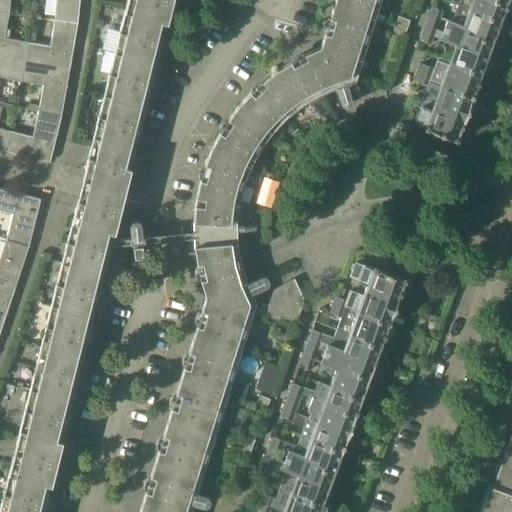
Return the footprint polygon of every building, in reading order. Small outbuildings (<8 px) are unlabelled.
[(0,0),(0,11),(9,13),(10,0),(0,0)] [(0,511),(43,511),(55,468),(56,462),(57,461),(58,455),(99,293),(100,286),(118,218),(120,210),(120,209),(122,199),(125,189),(125,188),(131,167),(124,165),(161,20),(167,22),(172,0),(127,0),(126,4),(91,145),(85,170),(83,178),(83,179),(80,188),(77,198),(77,199),(75,207),(63,258),(17,439),(16,445),(14,450),(14,451),(13,457),(11,463),(0,507),(0,511)] [(56,0),(54,19),(78,23),(78,22),(79,0),(56,0)] [(184,511),(186,506),(193,484),(195,477),(196,474),(195,474),(247,310),(253,312),(256,302),(251,292),(247,282),(246,279),(241,262),(240,261),(239,253),(238,243),(237,229),(237,226),(237,223),(239,203),(243,184),(251,165),(260,148),(272,132),(285,117),(301,105),(319,94),(332,88),(334,87),(337,86),(347,83),(352,82),(355,81),(362,60),(380,0),(334,0),(320,46),(311,50),(297,56),(275,70),(255,85),(238,103),(223,124),(211,147),(202,171),(196,196),(195,202),(193,221),(193,226),(194,239),(197,259),(199,271),(199,272),(206,295),(148,482),(148,483),(138,511),(184,511)] [(458,0),(458,4),(501,19),(507,4),(496,0),(458,0)] [(493,41),(501,19),(458,4),(454,14),(431,6),(429,13),(440,17),(445,19),(462,26),(461,29),(493,41)] [(22,6),(21,14),(30,15),(31,7),(22,6)] [(0,56),(24,60),(27,41),(5,37),(9,13),(0,11),(0,56)] [(433,35),(456,44),(457,40),(489,52),(493,41),(461,29),(462,26),(445,19),(440,17),(429,13),(422,31),(433,35)] [(404,36),(410,20),(398,15),(392,31),(404,36)] [(50,45),(27,41),(24,60),(69,69),(78,23),(54,19),(50,45)] [(430,43),(433,35),(422,31),(419,39),(430,43)] [(481,72),(489,52),(457,40),(456,44),(450,60),(481,72)] [(0,76),(21,80),(24,60),(0,56),(0,76)] [(429,80),(441,84),(442,82),(473,94),(481,72),(450,60),(438,56),(429,80)] [(24,60),(21,80),(43,84),(39,105),(39,108),(39,110),(62,114),(69,69),(24,60)] [(418,72),(430,76),(433,67),(422,63),(418,72)] [(427,84),(430,76),(418,72),(416,80),(427,84)] [(466,115),(473,94),(442,82),(441,84),(434,103),(433,105),(449,111),(450,109),(466,115)] [(8,93),(7,101),(15,103),(16,99),(13,94),(8,93)] [(449,111),(433,105),(434,103),(418,97),(415,105),(421,107),(416,122),(425,125),(424,127),(457,139),(466,115),(450,109),(449,111)] [(62,114),(39,110),(38,111),(32,136),(10,130),(5,150),(50,161),(61,115),(62,114)] [(0,148),(5,150),(10,130),(0,127),(0,148)] [(40,198),(0,187),(0,209),(13,212),(6,238),(29,245),(40,198)] [(130,236),(129,237),(129,243),(133,242),(134,256),(143,256),(141,241),(143,241),(141,224),(141,223),(140,222),(139,221),(138,220),(137,220),(136,220),(134,220),(133,220),(132,221),(131,222),(130,223),(130,224),(130,225),(130,236)] [(0,285),(14,290),(29,245),(6,238),(0,257),(0,285)] [(133,262),(134,274),(146,273),(145,261),(133,262)] [(367,284),(366,288),(380,293),(380,297),(396,303),(406,277),(374,265),(373,267),(355,261),(351,272),(359,275),(357,280),(367,284)] [(295,325),(296,322),(304,299),(294,278),(273,289),(268,304),(262,302),(259,313),(295,325)] [(0,285),(0,332),(14,290),(0,285)] [(345,307),(357,311),(389,322),(396,303),(380,297),(380,293),(366,288),(363,294),(349,289),(346,299),(335,295),(332,305),(344,309),(345,307)] [(34,289),(32,298),(40,300),(42,290),(34,289)] [(381,345),(389,322),(357,311),(345,307),(344,309),(332,305),(329,313),(341,317),(336,329),(349,333),(381,345)] [(282,325),(277,339),(289,342),(293,329),(282,325)] [(320,341),(343,349),(342,351),(374,363),(381,345),(349,333),(336,329),(333,337),(312,329),(309,336),(320,341)] [(337,365),(369,376),(374,363),(342,351),(343,349),(320,341),(309,336),(302,354),(310,357),(314,346),(325,350),(320,362),(336,368),(337,365)] [(312,366),(314,359),(310,357),(302,354),(299,362),(312,366)] [(261,375),(276,379),(280,367),(265,362),(261,375)] [(362,396),(369,376),(337,365),(336,368),(330,385),(362,396)] [(324,400),(356,411),(362,396),(330,385),(319,381),(315,391),(304,387),(302,392),(324,400)] [(290,387),(302,392),(304,387),(292,382),(290,387)] [(290,387),(283,407),(295,412),(302,392),(290,387)] [(257,402),(267,406),(270,398),(260,394),(257,402)] [(349,431),(356,411),(324,400),(317,420),(349,431)] [(294,413),(295,412),(283,407),(280,416),(291,420),(290,421),(303,426),(301,433),(311,436),(343,448),(349,431),(317,420),(316,421),(294,413)] [(335,469),(343,448),(311,436),(301,433),(296,445),(272,436),(269,443),(277,446),(281,448),(288,450),(289,449),(304,455),(303,457),(335,469)] [(239,451),(249,455),(255,439),(245,435),(239,451)] [(330,482),(335,469),(303,457),(304,455),(289,449),(288,450),(284,461),(273,457),(277,446),(269,443),(263,461),(274,465),(297,474),(298,470),(330,482)] [(511,469),(511,446),(507,445),(500,465),(511,469)] [(279,487),(290,491),(322,503),(323,502),(330,482),(298,470),(297,474),(274,465),(263,461),(260,469),(283,477),(279,487)] [(511,469),(500,465),(492,485),(492,486),(511,493),(511,469)] [(511,511),(511,493),(492,486),(492,485),(489,484),(481,506),(497,511),(511,511)] [(322,511),(326,503),(323,502),(322,503),(290,491),(279,487),(275,498),(263,493),(260,502),(271,506),(271,505),(283,510),(287,511),(322,511)] [(263,511),(268,511),(271,506),(260,502),(257,510),(263,511)]
